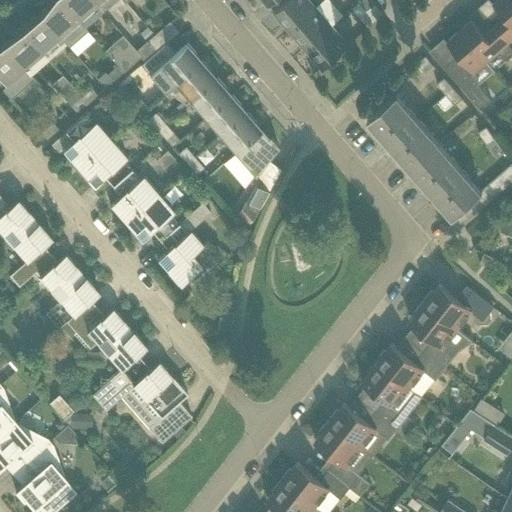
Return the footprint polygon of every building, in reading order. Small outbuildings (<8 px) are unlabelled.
[(48,0),(41,11),(39,12),(65,43),(83,27),(60,0),(48,0)] [(91,0),(60,0),(83,27),(101,11),(91,0)] [(91,0),(101,11),(114,0),(91,0)] [(283,0),(271,10),(288,29),(313,7),(307,0),(283,0)] [(370,0),(359,0),(357,2),(365,10),(373,3),(370,0)] [(495,22),(493,24),(511,45),(511,0),(494,0),(492,2),(503,15),(495,22)] [(288,29),(304,48),(330,26),(313,7),(288,29)] [(39,12),(21,28),(47,58),(65,43),(39,12)] [(472,19),(459,30),(486,61),(497,51),(505,60),(511,53),(511,45),(493,24),(492,25),(483,32),(472,19)] [(169,20),(153,34),(163,45),(166,42),(178,31),(169,20)] [(330,26),(304,48),(321,67),(346,45),(330,26)] [(21,28),(1,42),(3,44),(29,74),(47,58),(21,28)] [(486,61),(459,30),(446,41),(458,54),(444,67),(480,109),(491,99),(470,75),(486,61)] [(147,40),(156,50),(163,45),(153,34),(147,40)] [(29,74),(3,44),(1,42),(0,43),(0,78),(6,85),(1,89),(9,97),(32,77),(29,74)] [(122,72),(140,56),(128,42),(110,58),(116,65),(122,72)] [(156,50),(140,64),(164,92),(174,83),(200,61),(185,43),(174,52),(166,42),(163,45),(156,50)] [(425,56),(415,64),(423,73),(432,65),(425,56)] [(174,83),(189,100),(215,78),(200,61),(174,83)] [(122,72),(116,65),(106,74),(112,81),(122,72)] [(189,100),(204,118),(230,95),(215,78),(189,100)] [(436,84),(445,94),(453,88),(444,78),(436,84)] [(91,87),(80,96),(86,103),(97,94),(91,87)] [(453,88),(445,94),(454,105),(461,98),(453,88)] [(466,203),(473,197),(480,191),(410,108),(397,93),(367,120),(380,135),(386,130),(402,149),(397,154),(422,183),(428,178),(444,197),(439,202),(451,216),(458,210),(466,203)] [(204,118),(219,135),(245,112),(230,95),(204,118)] [(86,103),(80,96),(70,105),(76,112),(86,103)] [(147,118),(156,129),(164,122),(155,112),(147,118)] [(219,135),(234,152),(260,129),(245,112),(219,135)] [(61,149),(77,167),(110,138),(94,120),(91,123),(83,114),(64,130),(72,140),(61,149)] [(39,132),(45,139),(57,128),(51,121),(39,132)] [(164,122),(156,129),(166,139),(173,133),(164,122)] [(477,132),(485,144),(494,138),(486,126),(477,132)] [(260,129),(234,152),(254,175),(277,145),(269,135),(267,137),(260,129)] [(104,176),(111,185),(130,168),(123,159),(126,156),(110,138),(77,167),(93,185),(104,176)] [(494,138),(485,144),(493,155),(501,149),(494,138)] [(177,153),(186,163),(194,157),(185,146),(177,153)] [(194,157),(186,163),(196,174),(203,167),(194,157)] [(511,164),(511,163),(502,171),(511,181),(511,180),(511,164)] [(109,203),(124,221),(158,192),(142,174),(138,177),(130,168),(111,185),(119,194),(109,203)] [(502,171),(495,177),(504,188),(511,181),(502,171)] [(212,172),(204,178),(210,186),(218,179),(212,172)] [(495,177),(488,184),(497,194),(504,188),(495,177)] [(240,207),(252,220),(266,194),(253,184),(240,207)] [(488,184),(480,190),(489,200),(497,194),(488,184)] [(480,190),(480,191),(473,197),(482,207),(489,200),(480,190)] [(151,230),(159,239),(178,222),(170,213),(173,210),(158,192),(124,221),(140,239),(151,230)] [(0,230),(25,260),(42,245),(51,237),(17,198),(8,205),(0,196),(0,230)] [(482,207),(473,197),(466,203),(475,213),(482,207)] [(178,222),(159,239),(167,248),(156,257),(179,284),(190,274),(194,279),(219,256),(205,239),(202,242),(190,229),(210,211),(201,201),(178,222)] [(466,203),(458,210),(467,220),(475,213),(466,203)] [(458,210),(451,216),(460,226),(467,220),(458,210)] [(511,221),(505,219),(500,231),(511,236),(511,221)] [(35,271),(73,314),(90,299),(98,291),(64,252),(55,260),(42,245),(25,260),(8,275),(18,285),(35,271)] [(479,263),(489,267),(490,268),(494,257),(484,253),(479,263)] [(432,289),(422,301),(456,328),(457,328),(470,311),(474,314),(473,315),(474,320),(479,324),(487,323),(491,318),(490,313),(489,312),(494,306),(472,289),(461,302),(439,284),(433,291),(432,289)] [(96,341),(120,368),(137,354),(146,346),(111,306),(102,314),(90,299),(73,314),(60,325),(83,352),(96,341)] [(432,339),(423,350),(445,368),(458,351),(473,340),(457,328),(456,328),(422,301),(413,312),(415,314),(409,321),(432,339)] [(384,349),(375,360),(409,388),(421,397),(422,398),(435,381),(435,380),(445,368),(423,350),(414,361),(392,343),(386,350),(384,349)] [(137,354),(120,368),(91,394),(105,409),(122,394),(149,425),(147,426),(161,442),(172,432),(180,425),(191,415),(178,400),(187,392),(158,359),(149,367),(137,354)] [(362,400),(375,410),(376,409),(397,427),(407,436),(417,423),(407,415),(421,397),(409,388),(375,360),(366,372),(367,373),(362,380),(375,391),(373,394),(369,391),(362,400)] [(0,433),(16,420),(13,417),(3,387),(0,384),(0,383),(0,433)] [(61,418),(62,419),(72,410),(58,393),(47,402),(61,418)] [(337,408),(328,420),(362,447),(376,429),(388,439),(397,427),(376,409),(375,410),(367,421),(344,403),(339,410),(337,408)] [(70,412),(69,427),(86,428),(88,413),(70,412)] [(442,414),(438,420),(440,431),(446,436),(455,424),(442,414)] [(61,418),(55,424),(60,430),(67,424),(62,419),(61,418)] [(446,436),(440,444),(452,453),(472,428),(460,419),(455,424),(446,436)] [(0,465),(17,451),(26,460),(49,440),(47,437),(18,422),(16,420),(0,433),(0,465)] [(337,458),(328,469),(350,486),(361,496),(371,483),(348,464),(362,447),(328,420),(318,431),(320,433),(315,440),(337,458)] [(483,439),(507,454),(511,446),(511,435),(493,424),(483,439)] [(180,425),(172,432),(176,436),(181,432),(184,430),(180,425)] [(49,440),(26,460),(35,471),(14,489),(23,498),(24,497),(33,507),(34,506),(37,509),(38,511),(40,511),(41,511),(50,511),(52,511),(54,510),(75,491),(65,479),(66,478),(56,466),(53,444),(49,440)] [(289,467),(280,479),(314,506),(315,506),(328,489),(340,498),(350,486),(328,469),(319,480),(297,462),(291,469),(289,467)] [(283,511),(322,511),(315,506),(314,506),(280,479),(271,491),(273,492),(267,499),(283,511)] [(511,511),(511,498),(508,496),(501,511),(498,511),(493,509),(491,511),(511,511)] [(439,511),(467,511),(448,499),(439,511)]
